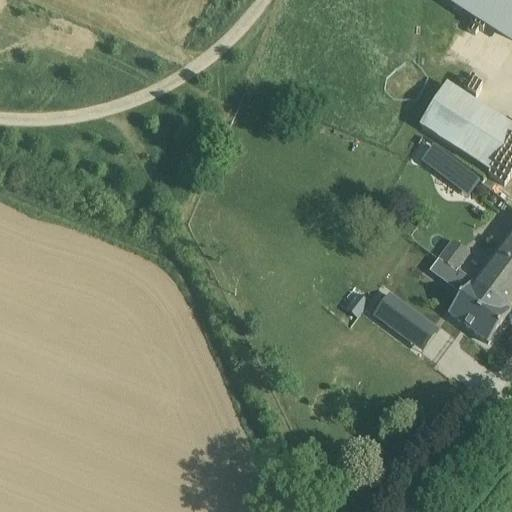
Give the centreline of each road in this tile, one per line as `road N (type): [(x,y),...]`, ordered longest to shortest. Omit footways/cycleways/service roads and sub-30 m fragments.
road 1 (unclassified): [(265,0),(179,78),(112,108)]
road 2 (unclassified): [(423,511),(511,402)]
